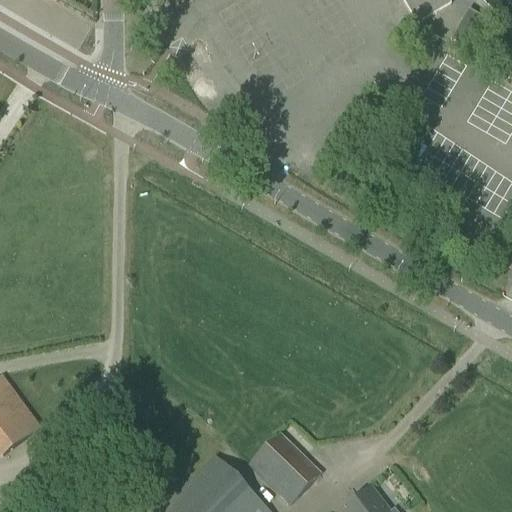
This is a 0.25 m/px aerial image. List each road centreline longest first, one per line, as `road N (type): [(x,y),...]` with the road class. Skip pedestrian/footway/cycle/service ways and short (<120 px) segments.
road 1 (tertiary): [(511,330),(102,93)]
road 2 (unknown): [(485,340),(365,476)]
